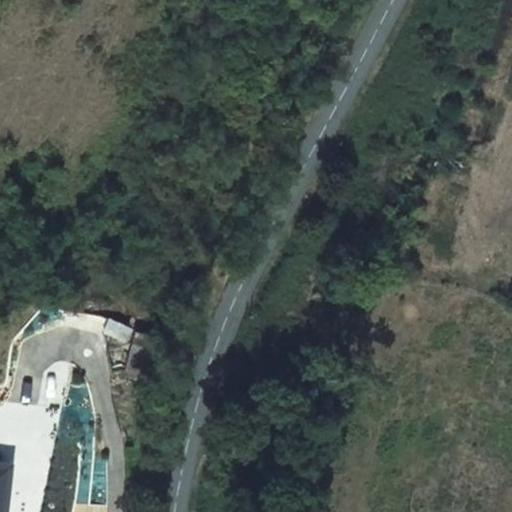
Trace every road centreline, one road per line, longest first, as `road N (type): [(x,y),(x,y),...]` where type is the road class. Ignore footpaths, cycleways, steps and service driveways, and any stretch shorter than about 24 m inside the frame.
road 1 (tertiary): [(392,0),(225,325),(199,397),(177,511)]
road 2 (track): [(261,248),(263,0)]
